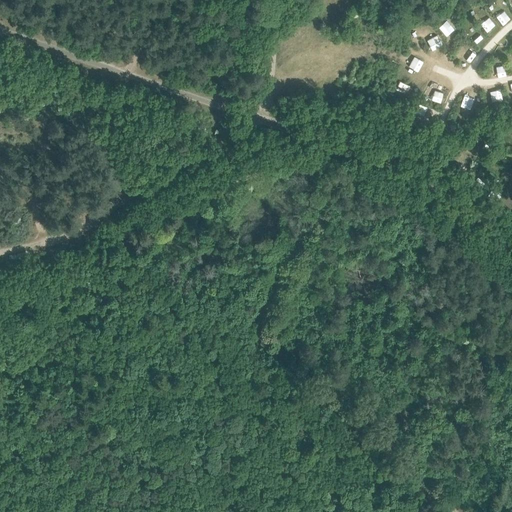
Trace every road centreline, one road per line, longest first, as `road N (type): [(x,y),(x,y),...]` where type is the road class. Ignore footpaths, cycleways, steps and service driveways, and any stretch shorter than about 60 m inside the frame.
road 1 (track): [(0,385),(218,188),(256,163),(310,157),(326,146)]
road 2 (unknown): [(143,0),(129,75),(112,115),(107,179),(128,238),(63,289),(0,312)]
